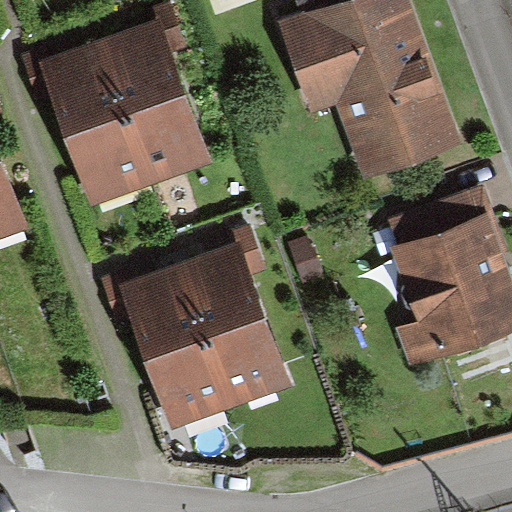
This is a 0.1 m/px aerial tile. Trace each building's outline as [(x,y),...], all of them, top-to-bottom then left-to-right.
[(458,124),(413,0),(321,0),(298,8),(353,162),(458,124)] [(160,16),(104,34),(153,180),(213,160),(160,16)] [(104,34),(40,55),(89,201),(153,180),(104,34)] [(0,144),(0,233),(28,224),(0,144)] [(511,312),(511,276),(479,193),(384,229),(429,344),(511,312)] [(293,387),(240,235),(181,254),(232,407),(293,387)] [(232,407),(181,254),(124,273),(175,426),(232,407)]
